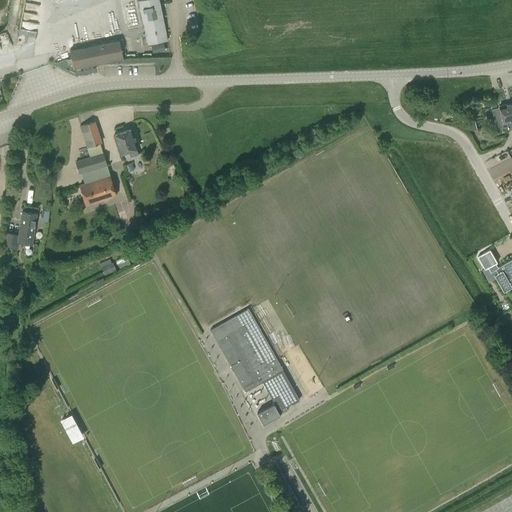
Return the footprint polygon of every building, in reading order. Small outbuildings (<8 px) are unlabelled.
[(137,0),(147,45),(168,41),(159,0),(137,0)] [(74,70),(123,59),(119,40),(70,51),(74,70)] [(152,53),(165,50),(164,43),(151,45),(152,53)] [(511,102),(499,105),(499,106),(498,106),(499,108),(492,110),(496,129),(508,127),(506,121),(511,120),(511,102)] [(467,131),(477,129),(474,118),(465,121),(467,131)] [(116,196),(110,175),(100,143),(102,143),(95,121),(79,126),(86,148),(87,148),(90,157),(75,162),(79,174),(81,173),(84,183),(79,185),(85,206),(116,196)] [(119,154),(128,151),(130,157),(138,154),(136,149),(138,148),(132,129),(113,135),(119,154)] [(22,211),(18,235),(5,233),(3,246),(18,248),(19,243),(31,245),(37,214),(22,211)] [(490,250),(478,257),(485,269),(488,268),(491,272),(496,270),(498,273),(494,276),(504,292),(511,287),(511,288),(511,259),(498,268),(495,263),(497,262),(490,250)] [(127,255),(116,260),(118,264),(129,259),(127,255)] [(113,263),(112,263),(102,268),(105,275),(116,270),(113,263)] [(273,404),(257,413),(263,424),(288,410),(286,406),(299,399),(254,318),(216,339),(245,391),(263,381),(275,402),(273,403),(273,404)] [(71,414),(61,419),(71,442),(82,437),(71,414)]
